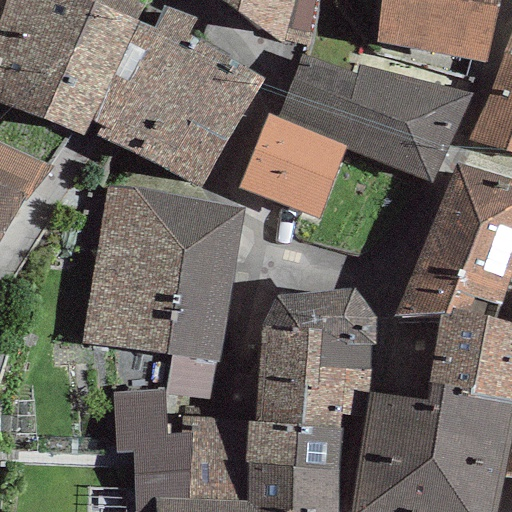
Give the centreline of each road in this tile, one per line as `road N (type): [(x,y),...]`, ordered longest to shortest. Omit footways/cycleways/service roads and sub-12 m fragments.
road 1 (residential): [(437,189),(393,295),(239,199),(229,182),(268,83),(265,71),(212,22),(172,0)]
road 2 (residential): [(64,165),(0,278)]
